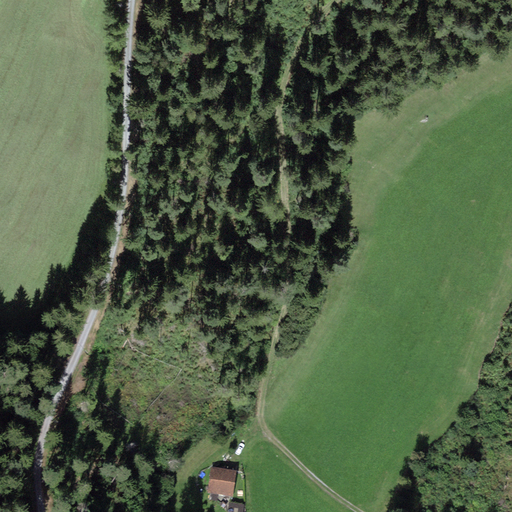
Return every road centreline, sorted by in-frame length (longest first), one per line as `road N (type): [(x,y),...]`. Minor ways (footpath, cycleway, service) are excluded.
road 1 (track): [(133,0),(123,205),(106,284),(41,451),(43,511)]
road 2 (track): [(260,419),(358,511)]
